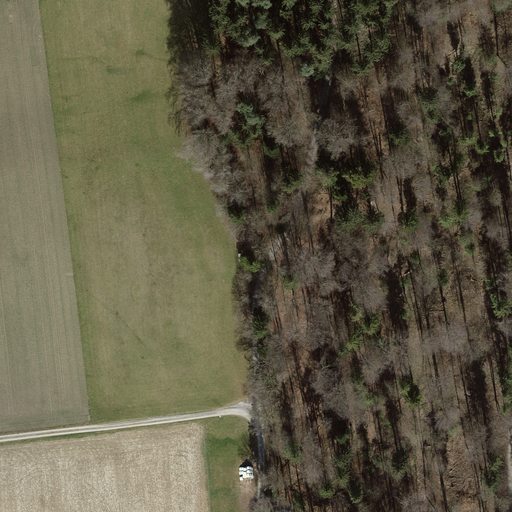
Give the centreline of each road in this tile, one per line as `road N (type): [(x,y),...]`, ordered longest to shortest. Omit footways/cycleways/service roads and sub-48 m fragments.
road 1 (track): [(332,0),(308,178),(254,301),(250,415)]
road 2 (track): [(0,438),(233,410),(250,415)]
